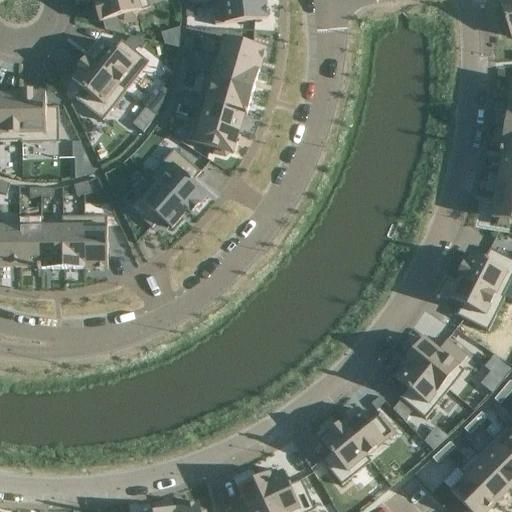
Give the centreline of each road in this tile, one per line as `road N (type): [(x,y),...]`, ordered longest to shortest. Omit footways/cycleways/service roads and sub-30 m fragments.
road 1 (residential): [(0,482),(82,489),(194,463),(283,418),(325,384),(383,316),(452,190),(474,65),(470,0)]
road 2 (residential): [(74,347),(151,325),(219,282),(301,163),(327,90),(330,0)]
